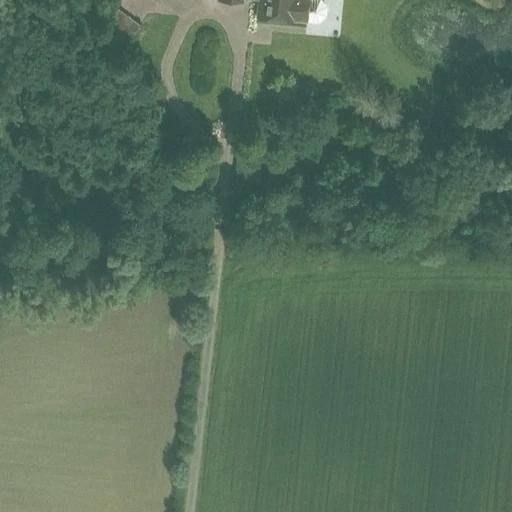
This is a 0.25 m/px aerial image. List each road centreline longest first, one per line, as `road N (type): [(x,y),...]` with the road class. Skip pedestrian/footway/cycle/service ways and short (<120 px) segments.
road 1 (unknown): [(0,316),(298,260),(511,255)]
road 2 (unclassified): [(189,511),(216,275),(221,42)]
